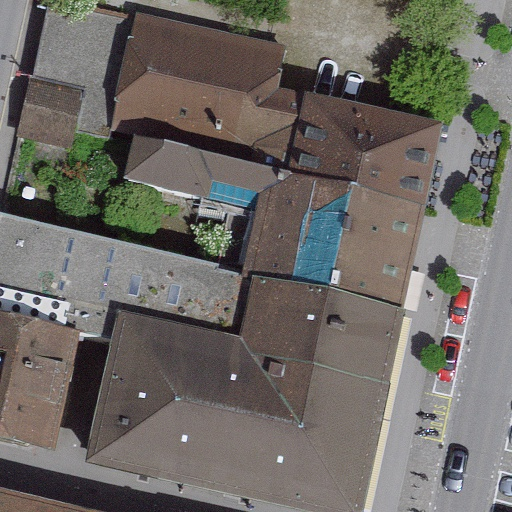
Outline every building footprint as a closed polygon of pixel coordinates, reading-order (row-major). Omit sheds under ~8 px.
[(284,57),(51,9),(25,140),(73,150),(76,136),(111,143),(115,128),(145,135),(309,169),(322,112),(276,102),(284,57)] [(376,511),(416,323),(456,130),(324,102),(322,112),(309,169),(145,135),(132,190),(266,221),(253,282),(269,285),(256,343),(132,315),(107,442),(102,462),(294,511),(376,511)] [(253,282),(7,225),(0,254),(0,284),(132,315),(256,343),(269,285),(253,282)] [(0,435),(69,454),(99,344),(0,317),(0,435)] [(89,511),(0,490),(0,511),(89,511)]
